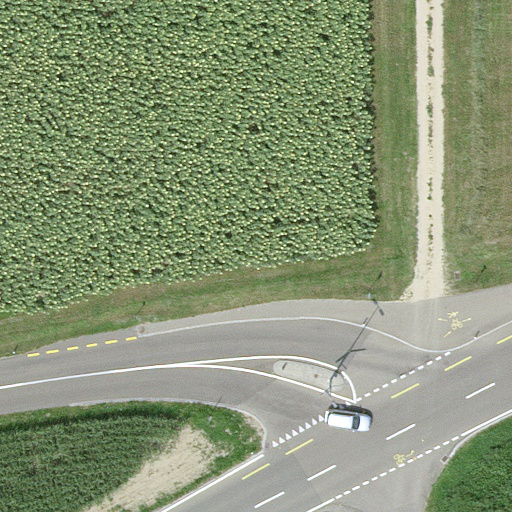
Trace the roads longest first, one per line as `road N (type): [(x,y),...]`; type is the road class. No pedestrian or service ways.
road 1 (track): [(387,441),(431,325),(426,0)]
road 2 (tertiary): [(387,441),(345,386),(307,370),(185,366),(0,390)]
road 3 (tertiary): [(249,511),(387,441)]
road 4 (tertiary): [(387,441),(511,377)]
